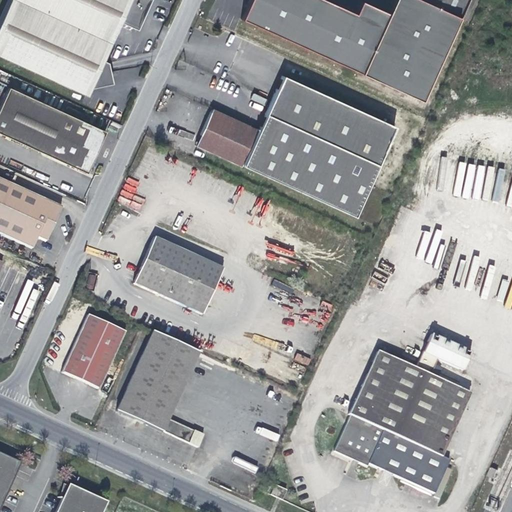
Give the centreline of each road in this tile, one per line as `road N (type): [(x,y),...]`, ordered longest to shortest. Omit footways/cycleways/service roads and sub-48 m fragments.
road 1 (unclassified): [(189,0),(8,411)]
road 2 (unclassified): [(8,411),(230,511)]
